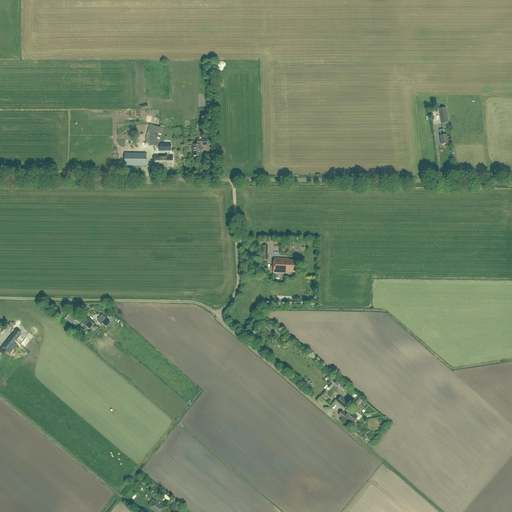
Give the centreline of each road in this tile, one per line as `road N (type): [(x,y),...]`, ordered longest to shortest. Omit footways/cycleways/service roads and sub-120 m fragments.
road 1 (unclassified): [(511,181),(0,179)]
road 2 (track): [(0,298),(194,302),(218,311)]
road 3 (track): [(0,395),(123,498)]
road 4 (track): [(218,311),(332,417)]
road 5 (track): [(443,511),(332,417)]
road 6 (track): [(218,311),(238,284),(234,179)]
